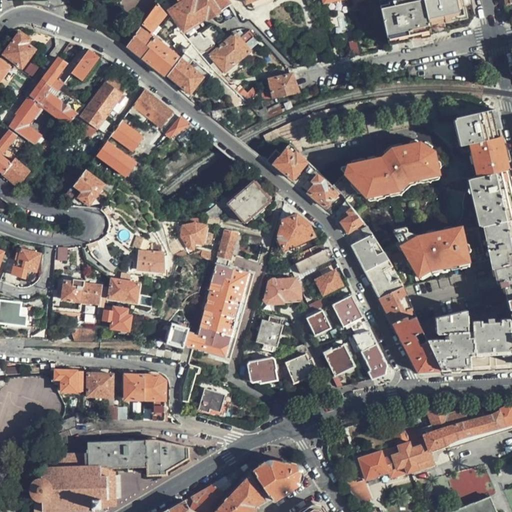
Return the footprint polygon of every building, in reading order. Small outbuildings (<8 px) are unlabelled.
[(208,18),(231,3),(228,0),(184,0),(170,10),(184,31),(200,20),(207,16),(208,18)] [(377,0),(388,43),(429,34),(428,27),(426,20),(421,0),(377,0)] [(421,0),(426,20),(460,12),(457,0),(421,0)] [(426,20),(428,27),(466,17),(462,0),(457,0),(460,12),(426,20)] [(148,44),(154,38),(158,33),(169,18),(156,2),(145,19),(126,45),(142,58),(150,47),(148,44)] [(175,47),(183,54),(185,52),(191,43),(189,40),(179,29),(175,33),(176,34),(172,39),(178,44),(175,47)] [(34,49),(26,43),(29,39),(19,32),(3,54),(21,67),(34,49)] [(214,44),(206,51),(225,72),(250,50),(234,32),(216,47),(214,44)] [(191,43),(201,55),(206,51),(214,44),(207,36),(203,39),(199,35),(194,39),(193,37),(189,40),(191,43)] [(151,65),(164,74),(177,57),(154,38),(148,44),(150,47),(142,58),(151,65)] [(359,55),(356,40),(348,42),(351,56),(359,55)] [(97,58),(88,50),(71,73),(81,80),(97,58)] [(185,52),(183,54),(167,74),(189,92),(202,76),(187,64),(192,58),(185,52)] [(58,57),(41,79),(50,86),(57,92),(60,88),(63,84),(55,78),(66,63),(58,57)] [(34,76),(39,65),(31,60),(25,71),(34,76)] [(299,92),(291,73),(268,78),(273,91),(275,97),(299,92)] [(389,73),(363,78),(365,87),(391,82),(389,73)] [(109,75),(107,77),(113,81),(109,86),(120,94),(125,86),(109,75)] [(83,133),(89,137),(97,125),(101,128),(106,122),(102,119),(111,106),(113,104),(117,107),(119,109),(125,101),(118,96),(120,94),(109,86),(113,81),(107,77),(73,125),(83,133)] [(14,125),(9,127),(13,130),(27,140),(39,149),(46,140),(26,125),(42,105),(68,124),(69,123),(83,104),(60,88),(57,92),(54,97),(45,92),(50,86),(41,79),(35,89),(16,114),(16,121),(14,125)] [(234,89),(244,100),(249,94),(239,84),(234,89)] [(172,110),(144,88),(132,104),(128,110),(154,132),(172,110)] [(275,97),(273,91),(260,94),(261,100),(275,97)] [(324,109),(295,120),(296,125),(326,114),(324,109)] [(455,120),(458,135),(460,146),(499,136),(496,120),(494,112),(493,109),(488,110),(454,118),(455,120)] [(168,138),(188,124),(178,116),(164,134),(168,138)] [(294,150),(302,148),(296,125),(295,120),(275,128),(279,134),(288,143),(294,150)] [(119,121),(110,135),(131,151),(141,137),(119,121)] [(76,143),(83,133),(73,125),(65,135),(76,143)] [(275,128),(263,134),(266,140),(279,134),(275,128)] [(7,129),(0,138),(0,171),(2,173),(10,163),(9,163),(0,154),(0,152),(14,135),(7,129)] [(470,156),(474,155),(475,163),(473,164),(476,177),(504,171),(507,169),(503,152),(502,148),(499,136),(460,146),(463,158),(470,156)] [(135,161),(106,139),(106,140),(101,146),(96,154),(125,175),(135,161)] [(360,191),(366,196),(368,195),(397,188),(407,179),(436,172),(436,170),(445,163),(441,159),(436,154),(432,155),(431,150),(429,148),(431,146),(424,140),(422,143),(418,141),(416,141),(408,143),(405,145),(393,147),(385,153),(380,157),(374,158),(366,160),(362,161),(351,164),(345,165),(343,173),(355,185),(360,191)] [(393,147),(405,145),(399,142),(390,145),(385,148),(384,151),(385,153),(393,147)] [(305,161),(296,151),(294,150),(292,153),(285,148),(280,153),(275,148),(264,159),(271,164),(273,162),(279,167),(291,178),(305,161)] [(13,158),(9,163),(10,163),(2,173),(16,185),(27,170),(13,158)] [(102,184),(84,170),(72,184),(81,191),(77,197),(87,204),(102,184)] [(467,178),(479,225),(511,218),(511,193),(508,177),(506,177),(504,171),(476,177),(467,178)] [(437,174),(436,172),(407,179),(397,188),(368,195),(369,198),(371,199),(399,192),(409,183),(435,177),(437,174)] [(343,173),(330,184),(336,190),(344,199),(346,197),(352,193),(353,192),(352,186),(355,185),(343,173)] [(330,184),(327,180),(325,181),(317,174),(313,180),(316,182),(309,191),(318,199),(325,206),(331,199),(331,198),(336,190),(330,184)] [(226,203),(242,222),(268,200),(253,180),(226,203)] [(464,222),(464,189),(447,189),(448,222),(464,222)] [(216,203),(205,210),(209,216),(219,218),(220,213),(221,211),(216,203)] [(362,221),(351,206),(346,211),(339,217),(342,221),(341,221),(343,224),(348,231),(362,221)] [(313,235),(309,225),(296,213),(282,219),(277,234),(280,238),(278,239),(283,249),(313,235)] [(219,218),(209,216),(207,221),(217,225),(219,218)] [(489,265),(490,268),(491,268),(511,262),(511,218),(479,225),(476,226),(479,241),(483,240),(488,259),(489,265)] [(201,243),(205,226),(195,223),(182,226),(180,236),(187,248),(192,249),(194,242),(201,243)] [(466,258),(460,231),(459,227),(450,229),(442,230),(438,231),(420,235),(413,233),(406,231),(394,234),(397,240),(404,251),(406,252),(408,258),(417,274),(427,268),(466,260),(466,258)] [(476,227),(460,231),(466,258),(467,258),(481,254),(482,254),(476,227)] [(229,259),(230,255),(236,232),(227,230),(224,233),(217,256),(229,259)] [(359,259),(365,270),(388,258),(383,251),(376,254),(372,246),(373,244),(373,242),(376,240),(372,233),(351,244),(359,259)] [(263,237),(250,235),(249,244),(261,246),(263,237)] [(163,272),(164,257),(165,253),(163,253),(163,246),(154,245),(154,242),(146,240),(145,251),(138,251),(137,269),(163,272)] [(397,240),(381,248),(383,251),(388,258),(392,265),(393,264),(400,260),(402,260),(402,251),(404,251),(397,240)] [(295,262),(325,248),(321,241),(292,256),(295,262)] [(13,258),(9,257),(4,270),(11,271),(10,273),(23,279),(25,270),(35,272),(40,254),(22,249),(24,245),(18,243),(13,258)] [(61,247),(57,248),(56,261),(64,261),(65,247),(61,247)] [(288,265),(291,270),(295,277),(299,287),(305,283),(300,273),(330,258),(325,248),(295,262),(288,265)] [(209,252),(200,249),(192,253),(205,266),(209,252)] [(0,250),(0,268),(4,270),(9,257),(2,254),(3,252),(0,250)] [(227,266),(229,259),(217,256),(207,288),(209,289),(208,292),(196,334),(186,331),(188,327),(171,323),(165,343),(182,347),(182,345),(187,346),(191,347),(224,356),(232,328),(233,328),(240,303),(239,302),(247,272),(227,266)] [(388,258),(365,270),(373,285),(378,296),(403,285),(399,278),(388,282),(387,280),(389,278),(389,277),(389,275),(388,274),(387,273),(383,273),(382,271),(392,265),(388,258)] [(467,263),(466,260),(427,268),(417,274),(419,277),(421,277),(429,273),(431,274),(432,272),(456,267),(459,269),(460,266),(465,265),(467,263)] [(511,262),(491,268),(495,283),(497,283),(498,285),(502,284),(502,286),(477,292),(481,305),(505,299),(511,296),(511,262)] [(322,275),(333,270),(330,265),(320,270),(322,275)] [(334,269),(333,270),(322,275),(315,278),(322,294),(341,283),(334,269)] [(126,274),(117,272),(116,279),(125,281),(126,274)] [(299,301),(299,287),(295,277),(282,278),(280,281),(276,281),(276,277),(271,278),(268,280),(263,299),(266,302),(271,302),(271,303),(299,301)] [(83,283),(83,280),(72,279),(71,282),(63,280),(61,299),(78,301),(80,287),(82,287),(83,283)] [(137,283),(125,281),(116,279),(111,279),(108,297),(124,300),(124,302),(128,302),(129,300),(135,301),(137,283)] [(100,286),(83,283),(82,287),(80,287),(78,301),(98,303),(100,286)] [(308,290),(305,283),(299,287),(302,292),(308,290)] [(392,322),(414,311),(403,285),(378,296),(386,311),(392,322)] [(369,329),(351,295),(332,304),(343,325),(347,323),(352,334),(369,329)] [(307,303),(311,311),(320,307),(317,299),(307,303)] [(26,315),(24,315),(19,314),(20,305),(20,303),(0,300),(0,322),(25,325),(26,315)] [(103,309),(102,316),(101,319),(109,321),(109,327),(127,330),(129,315),(125,314),(125,308),(112,306),(112,308),(111,310),(103,309)] [(311,311),(304,314),(314,335),(331,327),(320,307),(311,311)] [(465,309),(434,316),(435,331),(437,333),(447,332),(447,338),(426,339),(440,369),(456,368),(470,367),(469,354),(473,354),(472,345),(471,336),(467,336),(465,309)] [(418,320),(414,311),(392,322),(406,348),(418,371),(440,369),(426,339),(418,320)] [(276,346),(282,325),(279,324),(280,318),(269,315),(267,321),(261,319),(255,340),(263,342),(262,347),(271,350),(273,345),(276,346)] [(511,352),(510,334),(508,319),(506,318),(499,319),(499,321),(480,321),(479,320),(472,320),(471,321),(471,336),(472,345),(473,354),(493,353),(511,352)] [(73,340),(94,339),(95,328),(74,326),(73,331),(69,332),(73,340)] [(352,334),(361,351),(376,343),(369,329),(352,334)] [(376,343),(361,351),(369,369),(366,371),(371,378),(384,375),(387,364),(376,343)] [(289,349),(290,352),(292,356),(303,352),(300,344),(289,349)] [(347,352),(344,344),(332,350),(331,347),(322,352),(334,375),(354,365),(347,352)] [(317,373),(311,358),(308,359),(305,353),(284,362),(292,382),(309,375),(309,377),(317,373)] [(275,369),(273,358),(270,357),(247,362),(246,366),(249,380),(252,381),(259,380),(259,382),(276,378),(273,369),(275,369)] [(186,401),(195,372),(198,373),(200,368),(189,365),(182,389),(182,400),(186,401)] [(81,390),(81,370),(70,369),(61,369),(60,390),(81,390)] [(110,396),(111,374),(105,373),(92,373),(87,373),(86,395),(110,396)] [(123,398),(142,399),(142,375),(132,375),(124,375),(123,398)] [(142,375),(142,399),(152,399),(152,412),(149,412),(150,420),(163,420),(166,421),(166,414),(162,414),(163,397),(164,380),(158,375),(142,375)] [(219,412),(225,393),(203,387),(197,409),(208,413),(209,410),(219,412)] [(117,420),(117,405),(106,405),(106,420),(117,420)] [(511,422),(511,407),(507,410),(507,406),(490,407),(457,419),(455,410),(444,414),(444,409),(427,410),(431,427),(419,430),(418,427),(405,431),(404,429),(393,432),(397,447),(358,458),(364,479),(387,472),(389,478),(434,465),(430,452),(429,449),(444,445),(456,439),(511,423),(511,422)] [(58,433),(77,426),(77,418),(64,417),(58,433)] [(378,442),(374,421),(347,426),(351,447),(378,442)] [(429,449),(430,452),(447,447),(448,449),(511,430),(511,422),(511,423),(456,439),(444,445),(429,449)] [(53,511),(54,511),(72,510),(91,510),(91,511),(94,511),(95,507),(100,507),(100,498),(108,499),(107,467),(115,467),(146,466),(146,475),(166,475),(165,471),(188,457),(188,446),(152,439),(87,441),(87,452),(51,453),(51,459),(48,459),(45,463),(45,466),(39,466),(40,476),(34,478),(30,482),(29,484),(28,487),(28,489),(28,493),(31,496),(30,498),(30,500),(31,501),(33,502),(33,511),(53,511)] [(267,462),(254,471),(269,496),(273,500),(299,482),(301,471),(301,470),(300,469),(299,468),(299,467),(298,467),(297,466),(296,465),(273,460),(272,460),(271,460),(270,460),(269,461),(268,461),(267,462)] [(190,509),(195,511),(206,511),(212,504),(222,491),(243,472),(240,468),(184,501),(190,509)] [(254,471),(249,474),(264,499),(269,496),(254,471)] [(245,511),(253,507),(264,499),(249,474),(214,511),(245,511)] [(349,478),(342,480),(357,502),(367,498),(361,480),(356,482),(354,479),(349,480),(349,478)] [(467,511),(495,511),(489,496),(465,505),(467,511)] [(100,498),(100,507),(108,507),(108,499),(100,498)] [(195,511),(190,509),(184,501),(169,509),(164,511),(195,511)]
